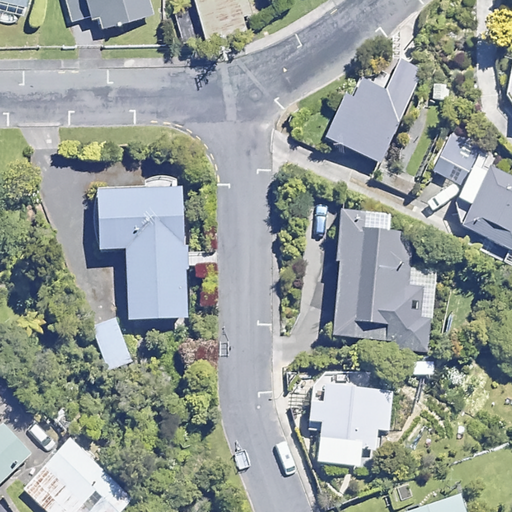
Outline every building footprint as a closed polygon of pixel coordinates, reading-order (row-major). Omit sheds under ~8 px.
[(0,0),(0,12),(25,18),(29,0),(0,0)] [(104,27),(153,16),(149,0),(70,0),(75,20),(101,14),(104,27)] [(184,44),(247,27),(244,16),(251,14),(247,0),(195,0),(199,11),(177,17),(184,44)] [(423,70),(393,56),(377,90),(354,80),(326,139),(380,164),(423,70)] [(511,178),(492,169),(463,227),(511,251),(511,178)] [(187,319),(184,189),(96,191),(97,251),(127,251),(129,321),(187,319)] [(388,235),(389,217),(343,213),(330,339),(429,349),(437,275),(409,272),(413,237),(388,235)] [(132,363),(115,318),(91,327),(108,372),(132,363)] [(315,464),(360,470),(362,450),(375,452),(377,430),(386,431),(390,395),(329,388),(327,406),(313,404),(311,422),(320,423),(315,464)] [(0,428),(0,484),(31,456),(3,425),(0,428)] [(121,511),(134,499),(71,440),(24,490),(46,511),(121,511)] [(464,511),(459,495),(412,511),(464,511)]
